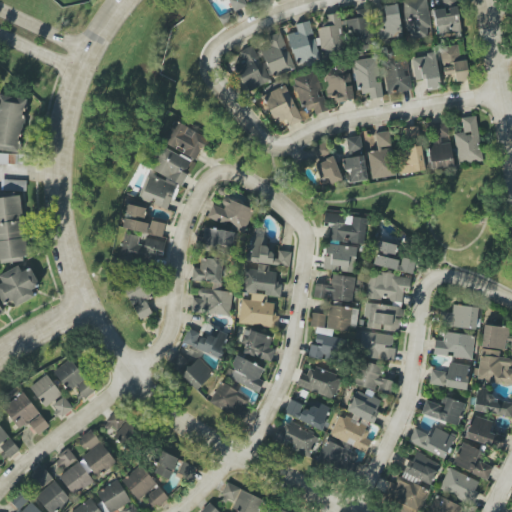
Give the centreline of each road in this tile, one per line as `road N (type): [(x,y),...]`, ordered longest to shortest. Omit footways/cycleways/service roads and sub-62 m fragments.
road 1 (residential): [(263,194),(226,174),(204,190),(183,241),(174,333),(137,381),(0,489)]
road 2 (residential): [(182,511),(243,459),(292,370),(309,234),(263,194)]
road 3 (residential): [(87,306),(137,381),(243,459),(352,511)]
road 4 (residential): [(87,306),(61,241),(51,155),(70,74),(130,0)]
road 5 (residential): [(511,301),(447,276),(430,283),(416,373),(390,452),(352,511)]
road 6 (residential): [(228,90),(273,145),(358,118),(498,94)]
road 7 (residential): [(481,0),(511,165)]
road 8 (residential): [(326,0),(250,26),(218,48),(211,62),(228,90)]
